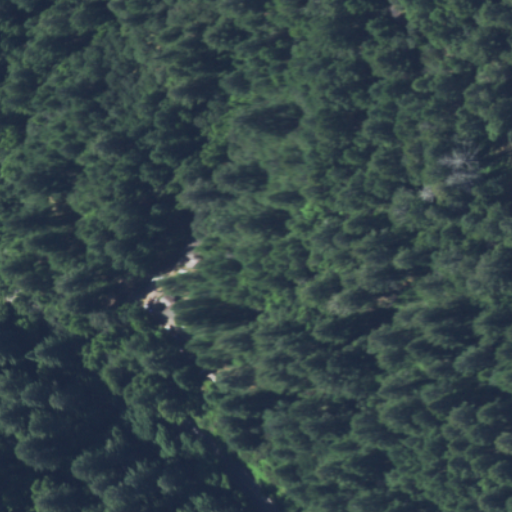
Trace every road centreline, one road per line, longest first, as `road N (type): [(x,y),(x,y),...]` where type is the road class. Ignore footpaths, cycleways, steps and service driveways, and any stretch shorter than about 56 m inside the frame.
road 1 (residential): [(101,111),(324,117),(484,66),(511,66)]
road 2 (primary): [(0,291),(42,315),(194,440),(249,511)]
road 3 (residential): [(0,121),(28,145),(72,159),(99,136),(101,111),(145,0)]
road 4 (residential): [(383,511),(415,477),(511,511)]
